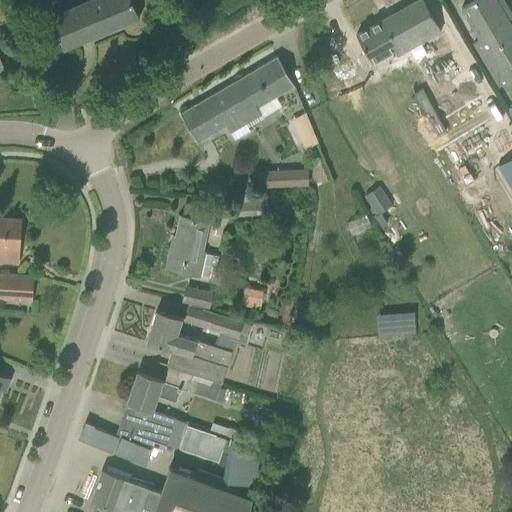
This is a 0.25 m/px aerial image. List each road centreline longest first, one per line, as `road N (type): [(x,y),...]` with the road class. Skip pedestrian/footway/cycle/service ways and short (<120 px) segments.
road 1 (unclassified): [(19,511),(107,279),(110,198),(78,149)]
road 2 (unclassified): [(78,149),(183,72),(314,0)]
